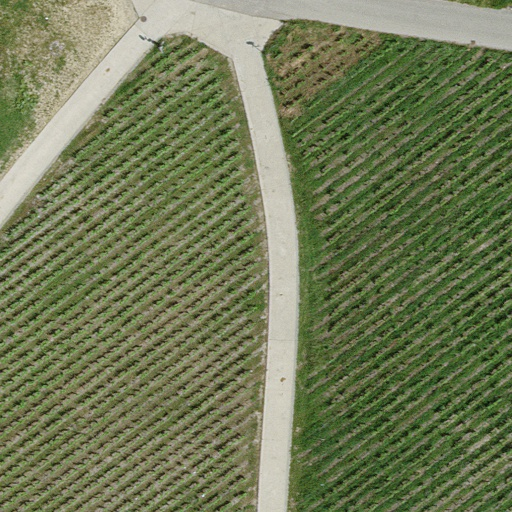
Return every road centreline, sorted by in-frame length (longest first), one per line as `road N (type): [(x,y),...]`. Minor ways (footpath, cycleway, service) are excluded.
road 1 (track): [(236,0),(271,148),(286,261),(274,511)]
road 2 (track): [(0,208),(173,0)]
road 3 (unclassified): [(307,0),(511,32)]
